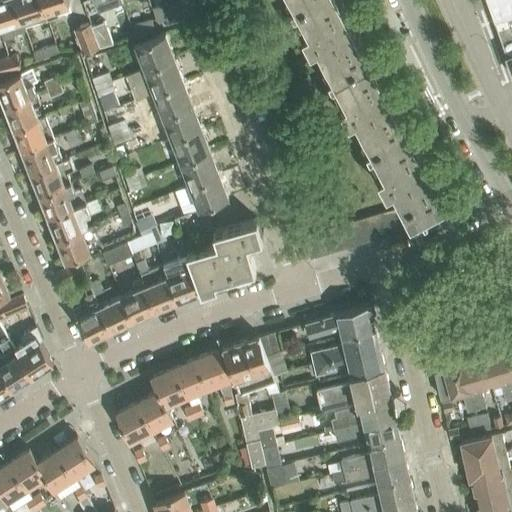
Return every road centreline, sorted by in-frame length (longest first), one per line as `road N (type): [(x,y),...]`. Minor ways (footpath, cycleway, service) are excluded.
road 1 (residential): [(296,288),(271,191),(202,14)]
road 2 (residential): [(440,511),(382,267)]
road 3 (residential): [(80,374),(296,288)]
road 4 (residential): [(0,187),(80,374)]
road 5 (residential): [(80,374),(138,511)]
road 6 (residential): [(408,0),(466,125)]
road 7 (residential): [(382,267),(511,238)]
road 8 (residential): [(501,110),(453,0)]
